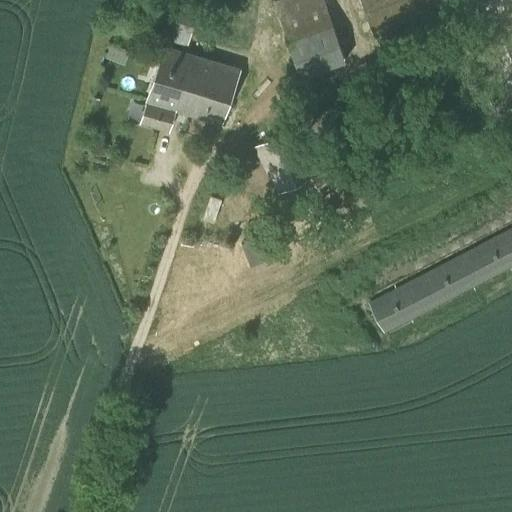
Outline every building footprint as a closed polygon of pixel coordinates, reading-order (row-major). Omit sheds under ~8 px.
[(206,21),(230,29),(224,48),(245,55),(258,16),(212,0),(206,21)] [(275,0),(274,1),(301,75),(346,58),(324,0),(275,0)] [(361,0),(375,38),(478,0),(361,0)] [(172,26),(192,33),(196,18),(176,12),(172,26)] [(176,108),(223,123),(240,69),(165,45),(141,119),(170,128),(176,108)] [(313,108),(318,132),(353,125),(349,102),(313,108)] [(253,146),(278,193),(305,179),(311,190),(328,181),(299,121),(253,146)] [(358,197),(349,180),(321,196),(331,212),(358,197)] [(511,265),(511,226),(368,301),(384,332),(511,265)]
